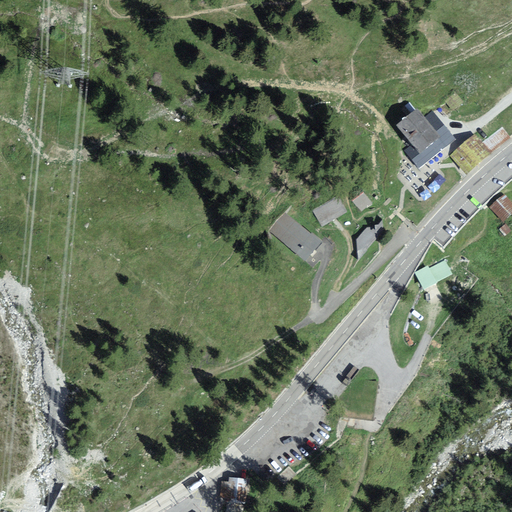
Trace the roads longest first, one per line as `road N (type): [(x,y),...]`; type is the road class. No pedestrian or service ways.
road 1 (secondary): [(511,151),(439,220),(248,440),(148,511)]
road 2 (track): [(314,314),(248,360),(189,378)]
